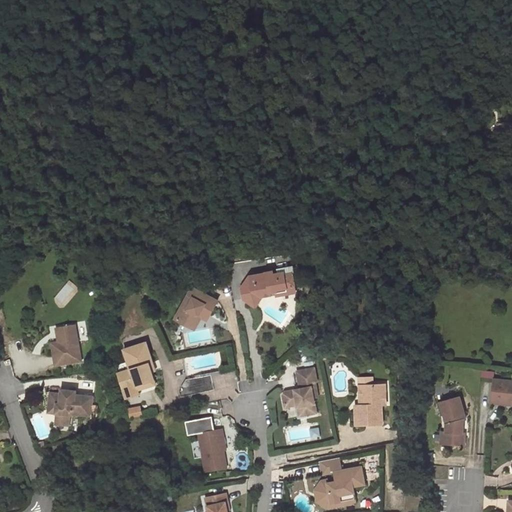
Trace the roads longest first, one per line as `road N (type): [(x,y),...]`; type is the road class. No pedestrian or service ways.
road 1 (residential): [(50,511),(0,371)]
road 2 (unknown): [(265,472),(379,435)]
